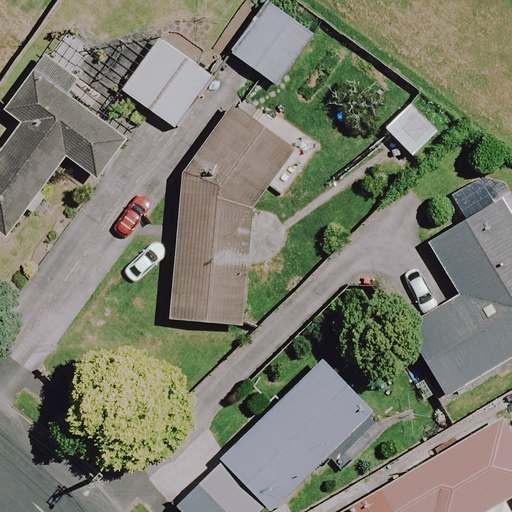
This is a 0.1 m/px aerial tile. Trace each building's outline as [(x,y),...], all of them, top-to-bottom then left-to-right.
[(312,38),(268,7),(231,59),(275,90),(312,38)] [(212,77),(159,42),(122,97),(175,133),(212,77)] [(92,182),(122,137),(106,127),(117,110),(74,82),(41,60),(11,104),(28,115),(0,157),(0,237),(8,243),(63,162),(92,182)] [(237,331),(248,214),(292,154),(229,108),(179,179),(165,325),(237,331)] [(436,134),(409,108),(383,134),(410,161),(436,134)] [(511,227),(498,205),(429,246),(461,301),(411,331),(451,398),(511,361),(511,227)] [(273,511),(372,417),(321,364),(200,481),(229,511),(273,511)] [(490,511),(511,499),(511,440),(500,421),(350,511),(490,511)]
